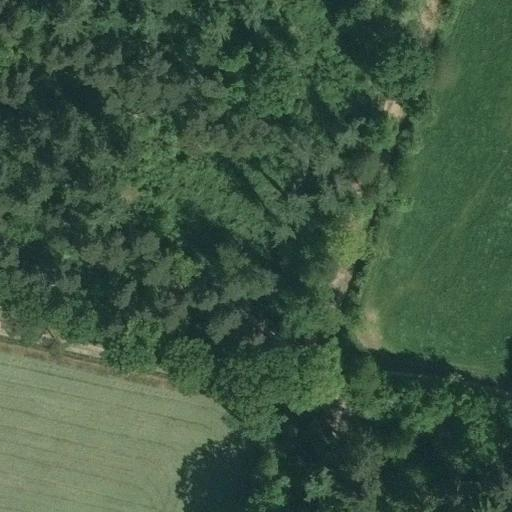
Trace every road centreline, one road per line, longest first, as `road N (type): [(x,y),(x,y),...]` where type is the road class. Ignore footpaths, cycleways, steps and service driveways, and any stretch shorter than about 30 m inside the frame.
road 1 (track): [(0,331),(264,391)]
road 2 (track): [(264,391),(511,450)]
